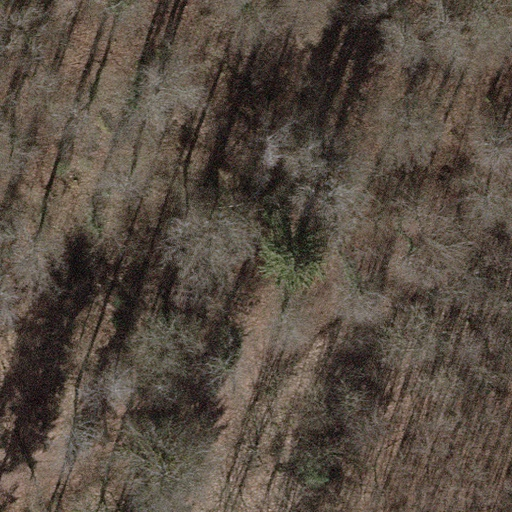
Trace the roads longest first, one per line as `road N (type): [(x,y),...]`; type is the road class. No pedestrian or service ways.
road 1 (track): [(176,511),(196,379),(366,254),(511,167)]
road 2 (track): [(0,488),(196,379)]
